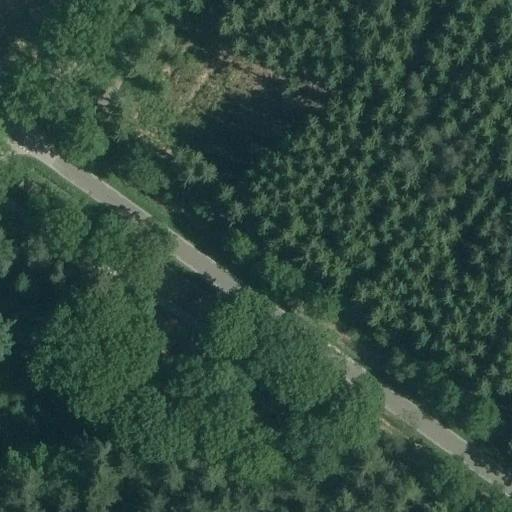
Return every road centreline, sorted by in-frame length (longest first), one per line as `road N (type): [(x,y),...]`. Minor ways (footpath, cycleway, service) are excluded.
road 1 (tertiary): [(511,484),(0,120)]
road 2 (track): [(113,0),(13,141)]
